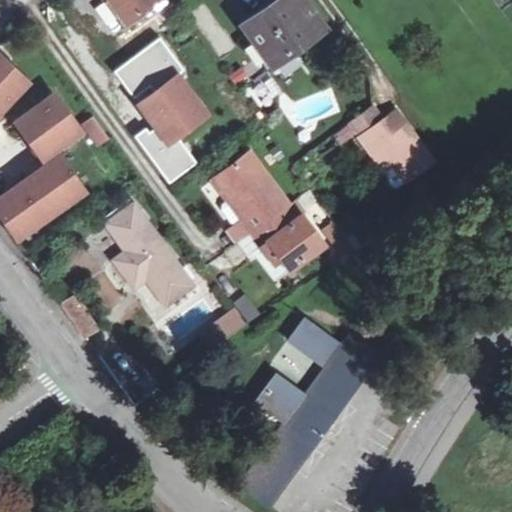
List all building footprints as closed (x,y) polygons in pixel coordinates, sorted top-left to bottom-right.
[(115,0),(130,21),(146,9),(150,14),(156,9),(153,5),(159,0),(115,0)] [(288,0),(249,28),(277,67),(325,32),(301,0),(288,0)] [(135,136),(169,184),(200,163),(182,137),(215,114),(161,36),(114,68),(152,124),(135,136)] [(0,48),(0,115),(34,81),(0,48)] [(225,76),(212,85),(239,123),(252,114),(225,76)] [(33,140),(49,160),(84,133),(56,97),(15,127),(27,143),(33,140)] [(366,142),(385,168),(394,161),(413,185),(438,167),(401,117),(387,127),(375,109),(354,124),(366,142)] [(111,139),(95,118),(84,126),(100,147),(111,139)] [(266,145),(272,153),(281,148),(273,139),(266,145)] [(63,153),(0,197),(0,213),(20,242),(91,192),(63,153)] [(249,223),(256,233),(289,209),(294,205),(254,155),(218,184),(234,204),(238,201),(253,220),(249,223)] [(394,161),(385,168),(382,171),(399,195),(413,185),(394,161)] [(299,221),(289,209),(256,233),(268,250),(274,245),(287,262),(324,237),(307,215),(299,221)] [(153,281),(170,306),(196,288),(138,210),(113,228),(132,256),(121,265),(141,291),(153,281)] [(346,228),(359,244),(380,229),(368,212),(346,228)] [(333,241),(347,261),(361,252),(346,231),(333,241)] [(331,246),(324,237),(287,262),(295,273),(331,246)] [(158,315),(170,306),(153,281),(141,291),(158,315)] [(196,288),(170,306),(175,314),(202,295),(196,288)] [(233,303),(250,322),(261,313),(244,293),(233,303)] [(77,297),(65,306),(86,334),(98,326),(77,297)] [(231,340),(247,320),(231,307),(215,327),(231,340)] [(274,500),(383,354),(354,332),(346,343),(309,315),(293,337),(330,365),(310,391),(282,371),(261,399),(289,420),(245,479),(274,500)]
